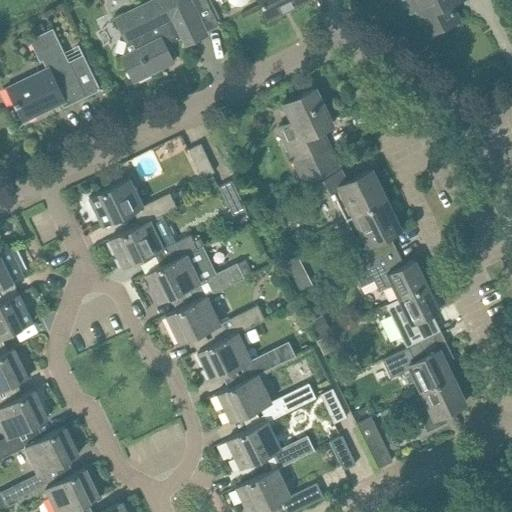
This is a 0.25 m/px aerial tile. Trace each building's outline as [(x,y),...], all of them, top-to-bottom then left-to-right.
[(189,0),(149,0),(114,17),(124,40),(130,37),(135,48),(119,55),(132,81),(158,69),(155,62),(168,56),(162,45),(179,37),(183,44),(206,34),(189,0)] [(225,0),(229,8),(232,9),(235,9),(237,9),(240,8),(243,7),(245,6),(247,4),(249,2),(249,0),(225,0)] [(257,0),(267,20),(283,12),(282,11),(290,7),(291,8),(306,0),(257,0)] [(413,0),(430,34),(459,20),(451,4),(458,0),(413,0)] [(51,27),(27,38),(42,68),(4,86),(21,121),(59,102),(61,106),(98,88),(76,43),(76,44),(80,53),(67,60),(51,27)] [(277,127),(292,160),(303,181),(337,165),(320,129),(331,124),(314,88),(282,103),(290,121),(277,127)] [(199,144),(187,150),(201,179),(213,173),(199,144)] [(331,190),(345,219),(385,200),(370,170),(345,182),(339,169),(305,187),(312,200),(331,190)] [(211,175),(201,179),(207,192),(217,187),(211,175)] [(176,208),(175,208),(168,193),(141,206),(128,178),(88,198),(102,226),(133,211),(139,224),(139,225),(148,221),(149,221),(176,208)] [(220,186),(218,187),(232,215),(245,209),(231,181),(220,186)] [(354,250),(360,264),(394,248),(388,234),(399,229),(385,200),(345,219),(359,248),(354,250)] [(139,224),(108,239),(122,268),(153,253),(159,266),(160,267),(185,255),(196,250),(192,243),(189,235),(162,248),(149,221),(148,221),(139,225),(139,224)] [(200,239),(192,243),(196,250),(202,246),(203,246),(200,239)] [(196,250),(185,255),(160,267),(159,266),(144,273),(158,302),(189,287),(196,300),(196,301),(205,296),(205,297),(243,279),(236,264),(216,274),(202,246),(196,250)] [(0,302),(16,295),(9,282),(22,276),(8,247),(0,250),(0,302)] [(397,298),(426,284),(414,259),(402,264),(394,248),(360,264),(351,269),(360,288),(374,281),(379,291),(391,285),(397,298)] [(306,274),(291,282),(297,294),(312,286),(306,274)] [(393,318),(406,346),(439,330),(431,314),(438,311),(426,284),(397,298),(386,304),(393,318)] [(0,354),(12,348),(6,351),(0,338),(31,323),(17,294),(16,295),(0,302),(0,354)] [(196,300),(165,315),(179,344),(210,329),(216,342),(236,333),(236,334),(264,321),(256,306),(218,324),(205,297),(205,296),(196,301),(196,300)] [(322,315),(307,322),(315,338),(316,340),(331,332),(330,331),(322,315)] [(409,367),(421,391),(451,376),(444,362),(453,358),(439,330),(406,346),(381,359),(389,376),(409,367)] [(249,361),(236,334),(236,333),(216,342),(196,351),(209,380),(240,365),(247,378),(247,379),(256,375),(257,376),(295,357),(288,342),(249,361)] [(0,354),(0,406),(2,405),(1,405),(0,402),(0,389),(26,377),(12,348),(0,354)] [(261,407),(267,420),(267,421),(266,422),(266,423),(315,399),(308,384),(270,402),(257,376),(256,375),(247,379),(247,378),(216,393),(230,422),(261,407)] [(451,376),(421,391),(427,406),(416,411),(426,431),(446,422),(443,414),(464,404),(451,376)] [(332,388),(319,394),(333,423),(345,417),(332,388)] [(0,406),(0,425),(6,437),(0,440),(0,458),(24,447),(23,446),(22,447),(22,446),(15,433),(46,418),(32,390),(1,405),(2,405),(0,406)] [(355,423),(377,468),(391,461),(369,416),(355,423)] [(270,454),(276,467),(277,468),(275,469),(276,470),(313,452),(306,437),(279,450),(266,423),(266,422),(267,421),(267,420),(225,440),(239,469),(270,454)] [(23,446),(24,447),(37,474),(0,491),(0,495),(6,507),(44,489),(44,488),(53,483),(52,483),(46,470),(77,455),(63,426),(22,446),(22,447),(23,446)] [(341,435),(328,441),(342,470),(343,470),(355,464),(341,435)] [(276,467),(235,487),(246,511),(256,511),(279,501),(284,511),(291,511),(322,497),(315,482),(288,496),(276,470),(275,469),(277,468),(276,467)] [(44,488),(44,489),(55,511),(66,511),(97,497),(83,468),(52,483),(53,483),(44,488)] [(124,511),(120,502),(98,511),(124,511)]
